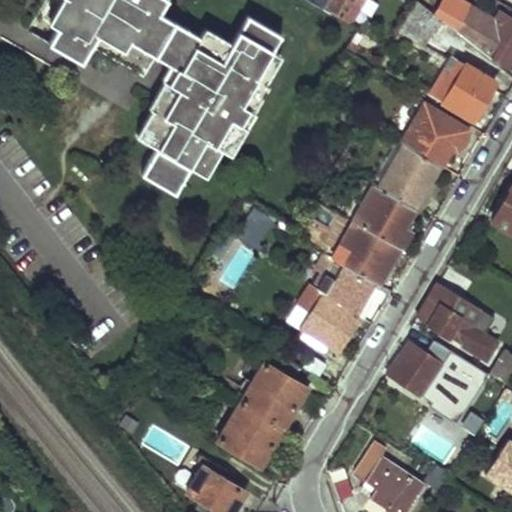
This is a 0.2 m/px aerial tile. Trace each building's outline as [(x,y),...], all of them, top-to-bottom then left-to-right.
[(64,0),(49,26),(59,32),(50,50),(82,65),(93,44),(150,73),(160,56),(177,66),(153,110),(159,113),(144,140),(166,151),(150,178),(182,194),(195,170),(213,179),(228,152),(237,155),(275,87),(268,83),(283,55),(274,51),(283,34),(253,19),(236,46),(208,31),(203,39),(160,16),(169,0),(64,0)] [(324,0),(321,6),(329,11),(336,0),(324,0)] [(360,0),(336,0),(329,11),(348,22),(360,0)] [(429,10),(416,0),(406,20),(418,28),(429,10)] [(511,18),(505,15),(502,13),(496,21),(470,7),(456,32),(491,61),(510,68),(511,64),(511,18)] [(0,33),(29,49),(37,34),(7,17),(0,29),(0,33)] [(493,79),(453,57),(444,75),(449,78),(436,98),(471,116),(485,92),(493,79)] [(399,141),(402,143),(438,164),(449,143),(455,146),(466,127),(422,102),(399,141)] [(402,143),(376,186),(412,206),(418,209),(429,189),(425,186),(438,164),(402,143)] [(511,179),(489,218),(511,232),(511,179)] [(350,217),(352,219),(398,246),(407,229),(400,225),(412,206),(376,186),(371,182),(350,217)] [(268,217),(251,206),(234,231),(251,243),(268,217)] [(354,248),(345,263),(374,281),(377,283),(384,269),(398,246),(352,219),(340,239),(354,248)] [(374,281),(345,263),(333,280),(325,274),(316,287),(320,290),(358,315),(367,301),(363,298),(374,281)] [(493,312),(436,279),(429,290),(415,316),(485,357),(495,338),(483,331),(493,312)] [(358,315),(320,290),(297,327),(336,352),(346,334),(358,315)] [(511,372),(511,329),(488,372),(507,384),(511,372)] [(447,352),(413,331),(386,373),(421,396),(428,383),(447,352)] [(489,380),(451,356),(439,377),(476,402),(489,380)] [(239,399),(282,425),(296,403),(306,387),(263,360),(239,399)] [(161,369),(152,363),(142,378),(152,383),(161,369)] [(282,425),(239,399),(216,437),(260,463),(270,445),(282,425)] [(478,412),(469,407),(462,419),(471,425),(478,412)] [(511,442),(507,439),(486,473),(511,489),(511,442)] [(393,511),(404,511),(422,483),(379,456),(384,448),(373,441),(355,471),(365,477),(364,480),(374,486),(368,496),(393,511)] [(229,511),(243,489),(201,464),(185,490),(211,506),(206,511),(229,511)]
